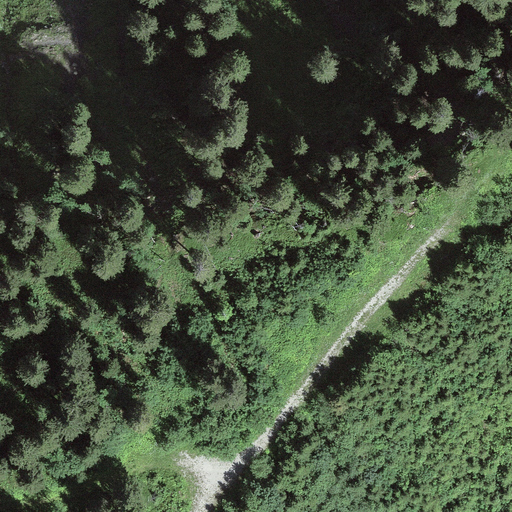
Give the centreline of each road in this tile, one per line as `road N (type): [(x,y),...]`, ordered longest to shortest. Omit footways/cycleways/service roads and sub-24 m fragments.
road 1 (track): [(203,511),(333,362),(499,191)]
road 2 (track): [(0,501),(168,461),(241,467)]
